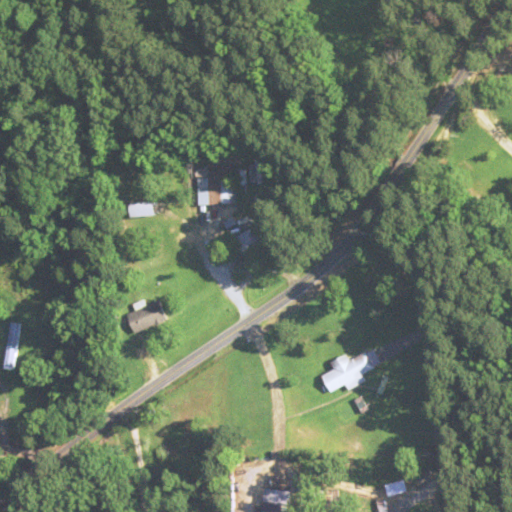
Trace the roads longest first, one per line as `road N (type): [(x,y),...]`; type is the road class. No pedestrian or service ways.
road 1 (residential): [(0,506),(155,385),(312,278),(363,230),(511,3)]
road 2 (residential): [(447,511),(421,286),(399,249),(363,230)]
